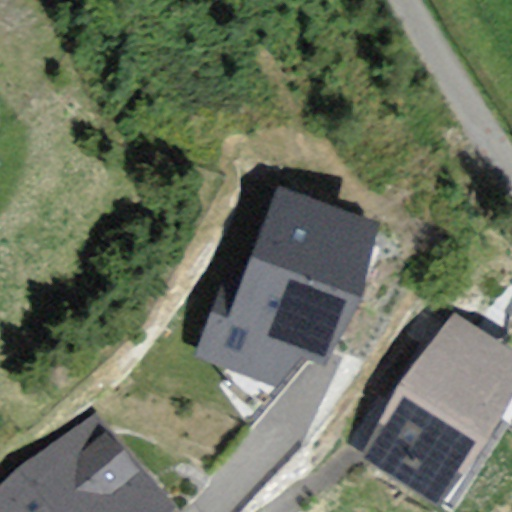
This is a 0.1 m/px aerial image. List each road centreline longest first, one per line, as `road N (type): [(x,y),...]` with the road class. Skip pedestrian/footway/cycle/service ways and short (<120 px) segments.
road 1 (residential): [(511,165),(409,0)]
road 2 (residential): [(215,511),(322,378)]
